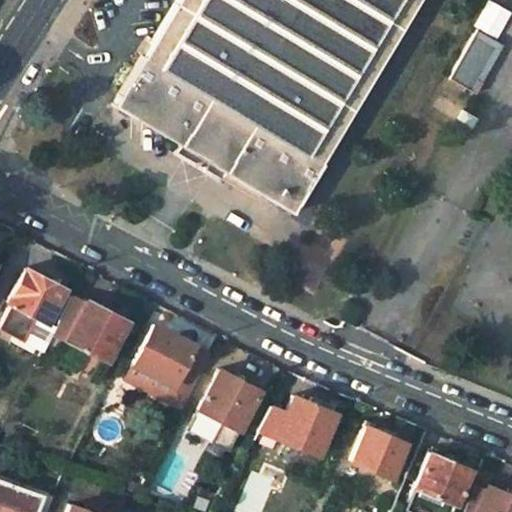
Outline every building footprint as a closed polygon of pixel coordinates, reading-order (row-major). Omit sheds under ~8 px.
[(415,0),(173,0),(109,107),(288,213),(415,0)] [(471,36),(445,80),(472,96),(479,85),(473,82),(493,50),(471,36)] [(61,287),(22,267),(4,302),(7,304),(0,317),(0,330),(39,350),(48,333),(52,325),(44,321),(61,287)] [(48,333),(103,361),(125,320),(69,292),(52,325),(48,333)] [(151,322),(129,365),(170,386),(163,399),(179,408),(184,396),(207,352),(151,322)] [(170,386),(129,365),(122,378),(163,399),(170,386)] [(257,389),(215,368),(194,409),(218,421),(208,441),(225,450),(236,430),(257,389)] [(256,430),(296,448),(287,467),(305,475),(332,414),(289,395),(283,409),(269,403),(256,430)] [(401,442),(362,426),(348,460),(386,477),(401,442)] [(451,504),(466,469),(425,452),(403,505),(419,511),(428,511),(434,497),(451,504)] [(511,511),(511,497),(471,481),(458,511),(511,511)] [(33,511),(39,497),(0,482),(0,511),(33,511)] [(447,511),(451,504),(434,497),(428,511),(447,511)]
